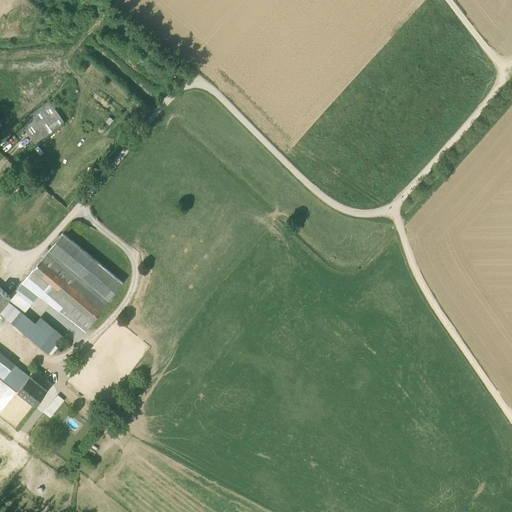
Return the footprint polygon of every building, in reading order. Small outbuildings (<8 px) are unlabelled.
[(51,102),(21,123),(36,144),(66,123),(51,102)] [(95,293),(107,303),(123,283),(62,233),(46,252),(49,254),(76,277),(95,293)] [(33,268),(34,269),(42,259),(43,260),(49,254),(46,252),(33,268)] [(76,277),(49,254),(43,260),(70,283),(76,277)] [(43,260),(42,259),(34,269),(82,309),(90,300),(70,283),(43,260)] [(86,331),(95,320),(82,309),(34,269),(33,268),(22,282),(39,295),(86,331)] [(95,293),(76,277),(70,283),(90,300),(95,293)] [(22,282),(11,296),(7,300),(23,314),(39,295),(22,282)] [(11,296),(0,286),(0,309),(7,300),(11,296)] [(107,303),(95,293),(90,300),(82,309),(95,320),(107,303)] [(23,314),(7,300),(0,309),(0,311),(21,329),(29,319),(23,314)] [(42,330),(29,319),(21,329),(34,340),(42,330)] [(47,322),(42,330),(34,340),(49,353),(61,337),(47,322)] [(0,377),(18,391),(31,376),(0,351),(0,377)] [(41,375),(37,381),(48,390),(53,384),(41,375)] [(31,376),(18,391),(36,406),(48,390),(37,381),(31,376)] [(0,414),(18,391),(0,377),(0,414)] [(45,411),(52,417),(67,400),(60,394),(45,411)]
